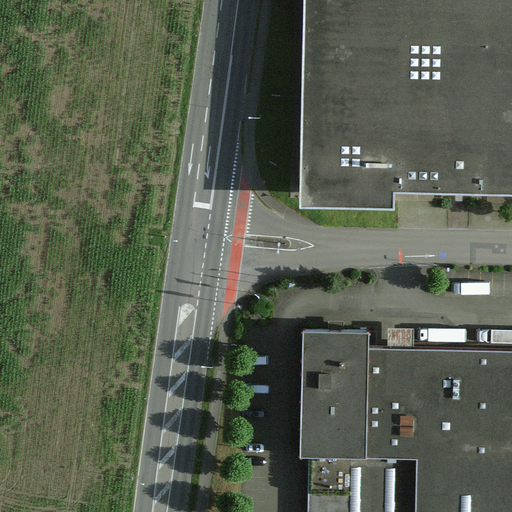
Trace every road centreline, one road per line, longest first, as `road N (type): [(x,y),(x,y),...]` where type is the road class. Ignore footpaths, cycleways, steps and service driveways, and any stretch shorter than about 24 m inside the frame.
road 1 (residential): [(196,237),(511,248)]
road 2 (primary): [(196,237),(158,511)]
road 3 (primary): [(234,0),(196,237)]
